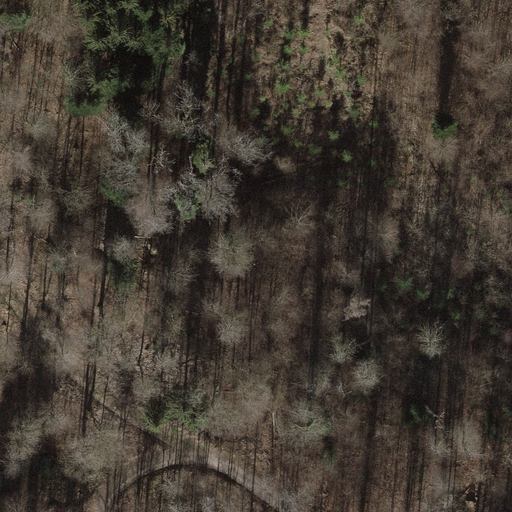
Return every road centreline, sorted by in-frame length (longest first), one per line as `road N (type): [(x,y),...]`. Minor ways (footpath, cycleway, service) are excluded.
road 1 (track): [(174,455),(67,366),(0,282)]
road 2 (track): [(95,511),(130,470),(174,455),(220,460),(297,511)]
